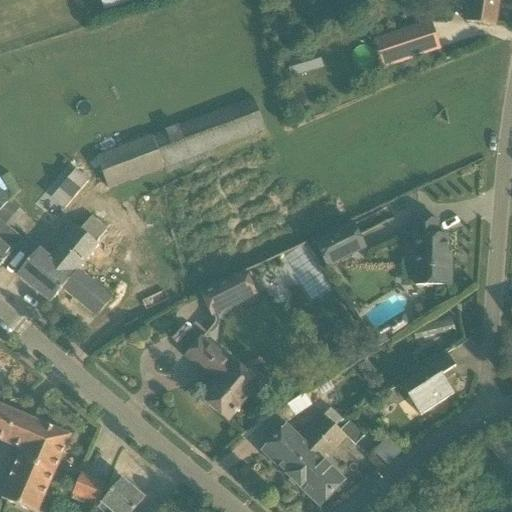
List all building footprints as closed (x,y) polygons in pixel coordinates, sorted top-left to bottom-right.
[(101,0),(104,12),(143,1),(143,0),(101,0)] [(469,0),(466,24),(496,28),(499,0),(469,0)] [(377,42),(385,67),(417,56),(408,31),(377,42)] [(316,50),(282,61),(288,78),(321,67),(316,50)] [(218,156),(216,149),(265,130),(254,100),(98,159),(109,189),(163,168),(166,175),(218,156)] [(76,170),(52,199),(65,210),(79,194),(88,183),(89,182),(76,170)] [(0,212),(11,200),(0,189),(0,212)] [(76,227),(64,241),(49,258),(39,250),(17,276),(50,304),(63,288),(96,318),(112,299),(88,280),(124,238),(110,227),(106,231),(91,218),(80,231),(76,227)] [(415,286),(452,286),(452,266),(448,266),(448,236),(439,236),(439,221),(412,220),(412,237),(416,237),(415,286)] [(0,267),(13,252),(13,251),(23,241),(0,221),(0,267)] [(353,225),(315,243),(328,268),(365,250),(353,225)] [(306,294),(326,283),(304,242),(284,252),(306,294)] [(245,271),(200,294),(212,317),(257,295),(245,271)] [(419,326),(421,339),(455,332),(452,314),(441,316),(442,319),(433,321),(433,323),(419,326)] [(184,357),(215,383),(200,399),(228,423),(261,385),(233,361),(232,363),(201,337),(184,357)] [(455,368),(447,354),(402,384),(410,396),(408,397),(420,416),(454,395),(442,376),(455,368)] [(375,382),(364,364),(357,368),(368,387),(375,382)] [(0,439),(7,443),(20,415),(0,406),(0,439)] [(288,407),(267,421),(273,431),(295,417),(288,407)] [(7,443),(22,449),(17,460),(53,475),(69,436),(20,415),(7,443)] [(262,452),(287,476),(311,451),(311,452),(335,427),(323,416),(310,430),(314,433),(303,444),(286,428),(262,452)] [(311,452),(311,451),(287,476),(290,478),(290,482),(294,486),(298,486),(320,507),(343,482),(320,459),(330,448),(334,452),(346,439),(355,446),(364,436),(350,423),(340,433),(335,427),(311,452)] [(511,444),(498,430),(482,446),(508,473),(511,468),(511,444)] [(32,511),(38,511),(53,475),(17,460),(1,499),(32,511)] [(81,474),(72,495),(97,506),(106,485),(81,474)] [(133,511),(144,499),(122,480),(97,508),(95,511),(133,511)]
